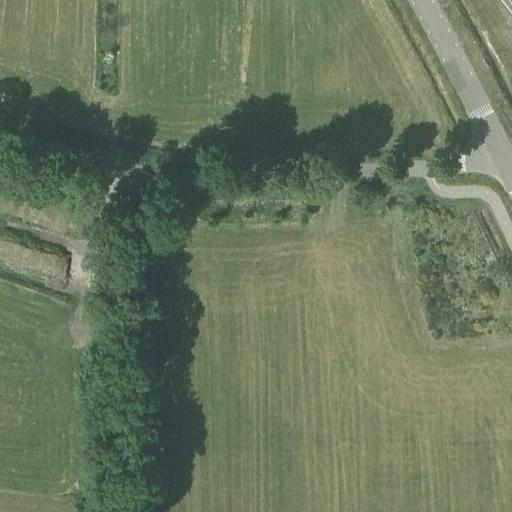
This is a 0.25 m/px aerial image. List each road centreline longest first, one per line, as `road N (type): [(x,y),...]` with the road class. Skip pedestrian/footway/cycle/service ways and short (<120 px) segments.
road 1 (unclassified): [(500,156),(205,182),(118,170),(0,137)]
road 2 (tertiary): [(500,156),(423,0)]
